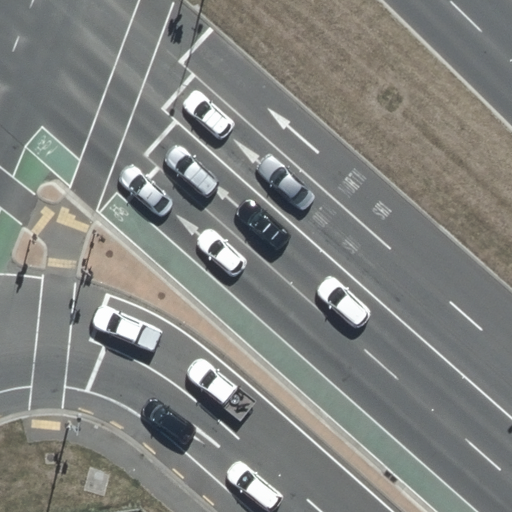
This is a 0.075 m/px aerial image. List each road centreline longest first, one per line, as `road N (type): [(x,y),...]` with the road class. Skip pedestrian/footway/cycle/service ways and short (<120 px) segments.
road 1 (primary): [(511,470),(17,32)]
road 2 (trunk): [(330,511),(188,395),(108,346),(56,334),(0,340)]
